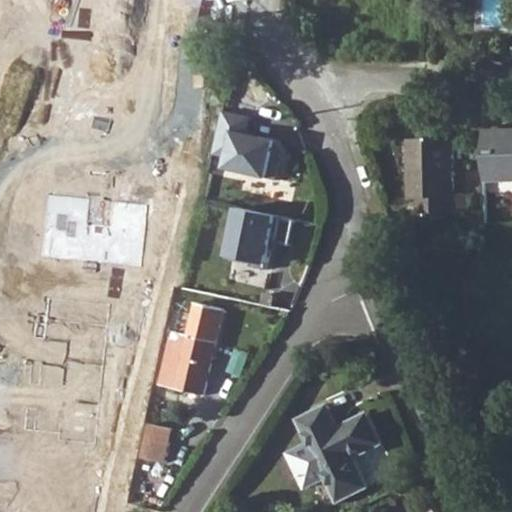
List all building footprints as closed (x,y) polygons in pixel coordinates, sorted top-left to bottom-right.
[(340,0),(337,38),(399,44),(402,0),(340,0)] [(252,117),(224,111),(215,154),(230,157),(227,168),(279,180),(285,152),(278,140),(248,134),(252,117)] [(511,131),(487,132),(488,187),(511,187),(511,131)] [(409,141),(410,163),(415,162),(415,199),(421,199),(421,207),(442,206),(470,205),(470,195),(456,195),(453,139),(409,141)] [(91,195),(43,191),(37,258),(140,267),(146,207),(112,204),(110,227),(88,225),(91,195)] [(442,206),(421,207),(421,214),(470,212),(470,205),(442,206)] [(227,259),(273,268),(283,216),(237,207),(227,259)] [(93,441),(107,300),(38,293),(24,434),(93,441)] [(175,337),(164,386),(205,395),(227,310),(201,303),(191,341),(185,340),(175,337)] [(329,407),(301,420),(339,502),(369,487),(356,459),(384,444),(369,416),(341,429),(329,407)] [(511,412),(477,419),(497,492),(511,488),(511,471),(502,438),(511,434),(511,412)] [(154,425),(147,459),(168,463),(176,430),(154,425)]
